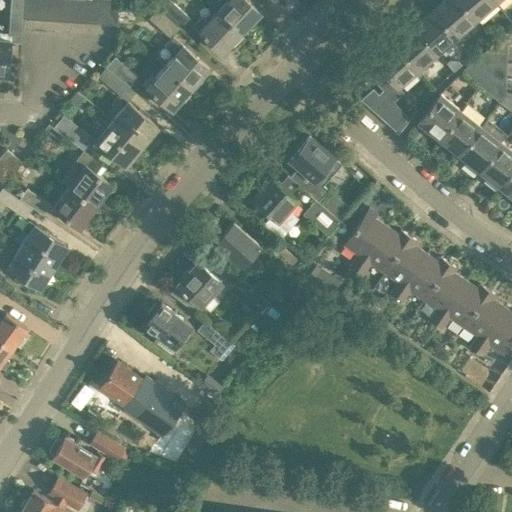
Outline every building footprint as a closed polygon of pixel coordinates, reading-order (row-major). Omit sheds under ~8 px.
[(10,0),(9,17),(22,18),(23,0),(10,0)] [(23,0),(22,18),(34,19),(35,0),(23,0)] [(35,0),(34,19),(47,20),(48,0),(35,0)] [(48,0),(47,20),(59,21),(60,0),(48,0)] [(71,0),(60,0),(59,21),(70,21),(71,0)] [(84,0),(81,0),(71,0),(70,21),(82,22),(84,0)] [(84,0),(82,22),(95,23),(96,1),(84,0)] [(164,0),(158,7),(178,26),(188,16),(170,0),(164,0)] [(226,0),(217,10),(241,32),(260,12),(247,0),(226,0)] [(460,0),(440,0),(433,7),(457,35),(477,18),(460,0)] [(494,0),(460,0),(477,18),(496,2),(494,0)] [(108,2),(96,1),(95,23),(106,24),(108,2)] [(119,3),(108,2),(106,24),(117,25),(119,3)] [(171,34),(178,26),(158,7),(148,18),(169,37),(162,44),(173,53),(162,65),(183,83),(189,88),(208,67),(171,34)] [(457,35),(433,7),(413,24),(437,52),(457,35)] [(222,52),(241,32),(217,10),(206,21),(200,15),(192,24),(222,52)] [(413,24),(394,41),(418,68),(418,69),(437,52),(413,24)] [(511,26),(501,37),(507,44),(511,43),(511,26)] [(0,72),(7,73),(11,34),(0,33),(0,72)] [(478,56),(484,63),(506,64),(507,44),(501,37),(478,56)] [(399,86),(418,69),(418,68),(394,41),(374,58),(381,66),(371,75),(393,100),(403,91),(399,86)] [(106,66),(129,86),(138,75),(115,55),(106,66)] [(461,71),(473,80),(482,69),(484,63),(478,56),(461,71)] [(473,80),(478,84),(482,78),(506,78),(506,64),(484,63),(482,69),(473,80)] [(183,83),(162,65),(152,76),(148,73),(141,82),(171,108),(189,88),(183,83)] [(135,91),(129,86),(106,66),(98,76),(127,100),(135,91)] [(505,90),(506,78),(482,78),(478,84),(497,99),(505,90)] [(511,110),(511,91),(505,90),(497,99),(511,110)] [(437,137),(460,107),(439,91),(416,120),(437,137)] [(128,133),(142,144),(157,124),(127,101),(126,100),(111,119),(128,133)] [(399,107),(385,120),(399,133),(410,118),(399,107)] [(480,123),(460,107),(437,137),(457,152),(480,123)] [(92,137),(63,114),(52,126),(64,135),(56,145),(79,163),(87,152),(83,149),(92,137)] [(128,133),(111,119),(89,147),(107,162),(113,154),(126,164),(142,144),(128,133)] [(457,152),(477,168),(500,139),(480,123),(457,152)] [(290,175),(317,199),(317,200),(318,199),(327,189),(322,183),(340,164),(308,134),(289,155),(299,165),(290,175)] [(511,165),(511,148),(500,139),(477,168),(497,184),(511,165)] [(0,179),(4,183),(22,161),(6,148),(0,155),(0,179)] [(68,184),(95,204),(111,183),(84,163),(68,184)] [(511,165),(497,184),(511,196),(511,165)] [(252,198),(274,217),(265,226),(280,238),(298,217),(290,211),(299,202),(290,194),(298,184),(287,175),(279,184),(271,177),(252,198)] [(95,204),(68,184),(52,205),(80,225),(95,204)] [(24,217),(31,206),(18,197),(0,186),(0,185),(0,209),(4,203),(24,217)] [(18,197),(31,206),(41,213),(48,202),(25,187),(18,197)] [(317,200),(317,199),(308,210),(331,230),(341,219),(318,199),(317,200)] [(350,265),(356,269),(386,224),(374,216),(376,213),(369,207),(343,243),(358,253),(350,265)] [(27,232),(19,244),(53,265),(66,244),(28,220),(22,230),(27,232)] [(262,260),(253,251),(259,244),(232,220),(214,242),(251,273),(255,273),(263,264),(262,260)] [(369,262),(383,271),(409,234),(400,228),(398,232),(386,224),(356,269),(362,273),(369,262)] [(389,291),(395,295),(426,251),(413,242),(416,239),(409,234),(383,271),(396,281),(389,291)] [(297,257),(278,241),(271,251),(290,265),(295,260),(297,257)] [(53,265),(19,244),(6,265),(40,286),(53,265)] [(409,289),(422,298),(448,261),(439,256),(437,259),(426,251),(395,295),(401,300),(409,289)] [(199,304),(220,281),(196,260),(175,283),(176,284),(170,291),(195,310),(200,305),(199,304)] [(429,319),(434,322),(465,279),(453,270),(455,267),(448,261),(422,298),(436,308),(429,319)] [(242,276),(231,289),(256,312),(267,299),(242,276)] [(461,325),(487,288),(479,283),(476,287),(465,279),(434,322),(440,327),(448,316),(461,325)] [(473,349),(504,306),(492,297),(494,293),(487,288),(461,325),(475,335),(468,345),(473,349)] [(152,339),(171,353),(192,324),(160,300),(158,303),(154,300),(146,311),(150,313),(143,322),(153,329),(151,332),(155,335),(152,339)] [(511,311),(504,306),(473,349),(480,354),(487,343),(501,353),(511,336),(511,311)] [(0,338),(11,346),(26,326),(5,311),(0,317),(0,338)] [(232,341),(204,319),(196,328),(214,343),(209,349),(218,356),(232,341)] [(0,365),(4,367),(9,360),(6,353),(11,346),(0,338),(0,365)] [(142,378),(116,360),(97,387),(124,405),(142,378)] [(144,375),(142,378),(124,405),(122,408),(173,444),(196,411),(144,375)] [(125,445),(97,429),(89,442),(117,458),(118,456),(124,460),(130,449),(124,446),(125,445)] [(94,455),(63,436),(62,437),(54,437),(48,448),(52,455),(51,457),(83,475),(88,466),(97,471),(105,456),(96,451),(94,455)] [(71,511),(61,506),(65,499),(78,506),(86,491),(57,474),(48,489),(55,493),(51,499),(32,488),(19,511),(21,511),(71,511)]
